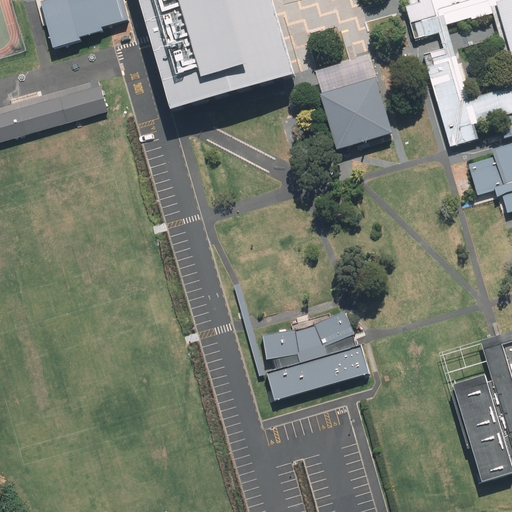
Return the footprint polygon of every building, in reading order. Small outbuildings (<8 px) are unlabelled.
[(45,0),(41,1),(47,25),(53,48),(79,40),(78,37),(102,31),(101,27),(108,25),(127,20),(121,0),(45,0)] [(138,0),(171,116),(295,81),(293,73),(272,0),(138,0)] [(414,38),(437,31),(439,37),(442,49),(422,55),(449,147),(477,138),(473,124),(508,114),(511,124),(509,124),(511,136),(511,135),(511,0),(407,0),(409,4),(407,5),(405,6),(409,19),(414,38)] [(98,75),(0,104),(0,145),(110,112),(100,81),(98,75)] [(388,133),(372,78),(319,94),(335,149),(388,133)] [(282,86),(212,106),(218,125),(207,128),(210,138),(215,137),(240,221),(227,225),(236,256),(295,239),(294,233),(323,224),(316,199),(297,205),(271,116),(290,110),(282,86)] [(241,321),(185,127),(152,137),(208,330),(241,321)] [(470,165),(478,196),(496,190),(498,197),(503,196),(508,213),(511,211),(511,146),(493,152),(495,158),(470,165)] [(415,168),(383,176),(422,317),(454,309),(415,168)] [(499,197),(476,203),(490,255),(506,250),(503,240),(511,238),(499,197)] [(51,241),(43,220),(33,224),(40,244),(51,241)] [(52,245),(42,248),(48,267),(58,264),(52,245)] [(339,259),(252,282),(260,313),(348,290),(339,259)] [(39,283),(35,264),(27,265),(31,285),(39,283)] [(64,278),(44,282),(46,293),(66,289),(64,278)] [(240,283),(234,285),(244,321),(259,376),(266,375),(262,361),(249,316),(240,283)] [(70,337),(97,329),(85,291),(58,299),(70,337)] [(511,299),(494,304),(501,329),(511,326),(511,299)] [(184,306),(107,328),(115,358),(193,335),(184,306)] [(346,315),(345,312),(331,317),(315,324),(315,325),(307,328),(296,331),(296,330),(293,330),(263,334),(267,359),(274,358),(276,364),(277,369),(267,372),(268,375),(275,400),(369,373),(361,345),(357,346),(354,338),(354,334),(356,333),(348,314),(346,315)] [(97,329),(70,337),(93,417),(120,409),(97,329)] [(412,331),(381,340),(388,365),(419,356),(412,331)] [(511,331),(496,336),(480,341),(492,380),(487,382),(485,375),(453,385),(482,482),(511,473),(511,331)] [(120,409),(93,417),(115,491),(142,483),(120,409)] [(357,422),(269,444),(276,469),(312,460),(313,466),(364,453),(357,422)] [(333,511),(379,499),(370,468),(324,482),(326,488),(301,495),(305,511),(333,511)] [(121,511),(150,511),(142,483),(115,491),(121,511)] [(236,505),(238,511),(275,511),(267,483),(233,493),(236,505)]
